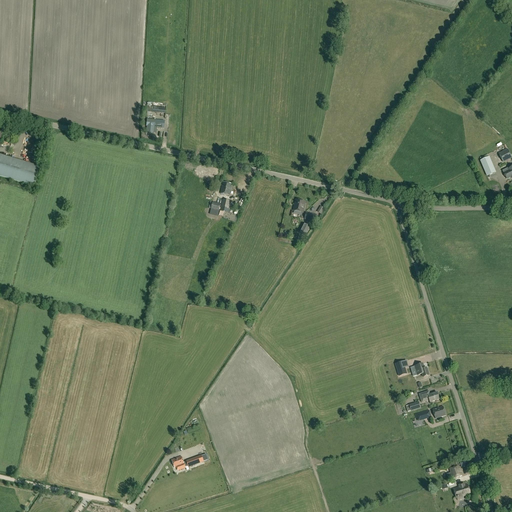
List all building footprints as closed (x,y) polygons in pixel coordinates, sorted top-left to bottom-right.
[(164,128),(165,121),(147,119),(146,126),(147,126),(147,132),(153,133),(154,127),(164,128)] [(500,164),(509,159),(505,152),(496,156),(500,164)] [(0,176),(35,187),(40,168),(0,155),(0,176)] [(496,173),(489,158),(481,161),(487,176),(496,173)] [(511,167),(508,169),(503,171),(507,179),(511,177),(511,167)] [(230,196),(232,185),(223,183),(220,194),(230,196)] [(231,201),(222,199),(220,211),(229,213),(231,201)] [(303,201),(302,200),(300,200),(299,201),(296,200),(293,211),(303,213),(305,202),(303,201)] [(211,209),(219,211),(221,204),(213,202),(211,209)] [(315,222),(317,216),(306,213),(305,219),(315,222)] [(305,236),(310,227),(305,224),(300,233),(303,235),(305,236)] [(399,363),(393,365),(397,378),(405,377),(403,369),(401,370),(399,363)] [(424,369),(423,364),(414,367),(417,376),(422,374),(423,377),(429,376),(427,368),(424,369)] [(430,395),(429,392),(419,394),(422,403),(429,400),(430,403),(440,400),(437,393),(430,395)] [(411,411),(421,408),(419,402),(409,405),(411,411)] [(435,419),(446,416),(443,407),(433,410),(435,419)] [(431,418),(429,411),(415,415),(416,419),(417,418),(418,422),(431,418)] [(189,467),(208,460),(206,454),(187,461),(187,462),(184,463),(182,457),(172,460),(175,468),(176,467),(178,471),(186,468),(185,467),(188,466),(189,467)] [(461,468),(471,465),(469,458),(459,461),(461,468)] [(453,479),(462,476),(459,466),(450,469),(453,479)] [(465,486),(464,484),(459,485),(460,487),(454,489),(457,498),(458,498),(458,500),(463,498),(463,496),(471,494),(468,485),(465,486)]
